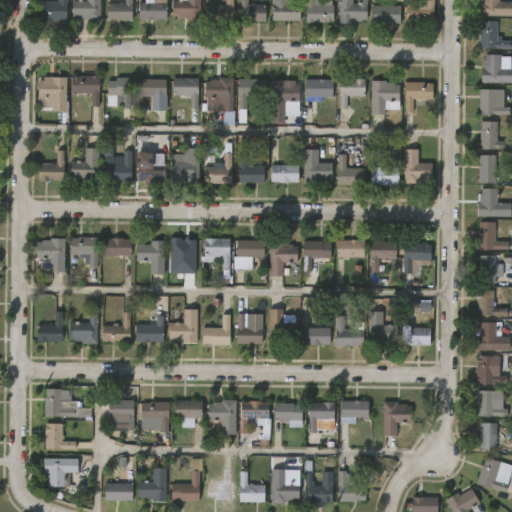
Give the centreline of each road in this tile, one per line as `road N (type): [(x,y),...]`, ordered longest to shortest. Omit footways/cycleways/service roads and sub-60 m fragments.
road 1 (residential): [(457,0),(456,403),(446,444),(388,511)]
road 2 (residential): [(56,511),(31,489),(22,0)]
road 3 (residential): [(22,49),(459,54)]
road 4 (residential): [(458,378),(25,372)]
road 5 (residential): [(458,215),(26,214)]
